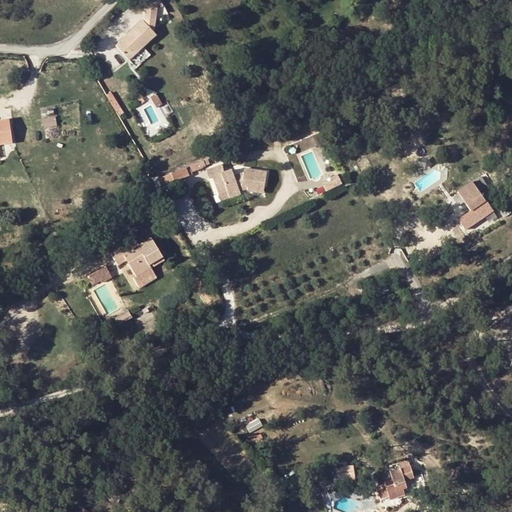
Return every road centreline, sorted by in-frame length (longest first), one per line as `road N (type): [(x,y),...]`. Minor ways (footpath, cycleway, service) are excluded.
road 1 (residential): [(0,414),(222,327),(275,320),(382,334),(436,320),(511,267)]
road 2 (unknown): [(0,353),(26,342),(35,290),(102,254)]
road 3 (residential): [(0,49),(45,49),(74,38),(115,0)]
